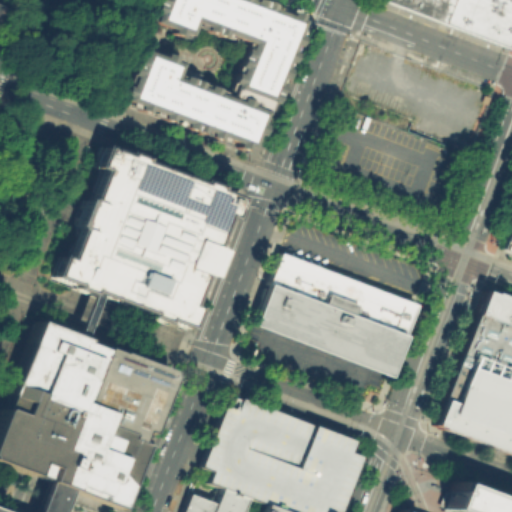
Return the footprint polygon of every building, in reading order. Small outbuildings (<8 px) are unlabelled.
[(282,13),(284,9),(294,13),(293,17),(296,19),(295,22),(298,23),(265,111),(259,109),(257,115),(260,116),(250,142),(247,140),(244,146),(241,145),(240,150),(132,109),(123,106),(124,104),(117,101),(118,98),(114,96),(132,46),(156,55),(158,51),(169,55),(168,59),(175,62),(170,75),(176,78),(178,74),(222,91),(241,40),(220,32),(218,35),(200,28),(201,25),(190,21),(186,34),(178,31),(177,34),(166,30),(167,27),(143,18),(150,0),(259,0),(267,3),(266,7),(282,13)] [(381,0),(441,22),(449,0),(381,0)] [(511,0),(449,0),(441,22),(507,47),(511,33),(511,0)] [(46,276),(68,284),(67,287),(85,294),(86,290),(90,292),(142,312),(141,316),(160,323),(161,319),(183,328),(192,306),(185,304),(196,274),(204,277),(214,248),(207,245),(218,215),(225,218),(233,196),(210,188),(211,185),(193,178),(192,181),(136,160),(138,157),(119,150),(118,153),(96,144),(88,166),(94,169),(83,196),(78,194),(66,226),(71,228),(61,255),(55,253),(46,276)] [(511,211),(498,248),(511,253),(511,211)] [(411,304),(274,252),(247,323),(383,376),(411,304)] [(511,300),(480,288),(428,425),(511,456),(511,300)] [(0,463),(27,474),(43,480),(46,481),(47,481),(51,483),(52,483),(56,485),(63,488),(97,501),(115,507),(128,474),(136,453),(139,444),(144,431),(159,393),(165,376),(167,370),(162,368),(142,360),(111,349),(77,336),(73,334),(70,333),(53,327),(32,319),(31,318),(22,341),(17,355),(12,368),(6,382),(2,393),(0,398),(0,463)] [(217,403),(203,442),(199,453),(194,464),(206,468),(201,481),(216,486),(241,496),(258,502),(284,511),(331,511),(333,508),(353,455),(342,451),(346,439),(233,396),(229,407),(217,403)] [(511,511),(511,503),(447,479),(436,507),(448,511),(511,511)] [(176,511),(184,492),(210,502),(216,486),(241,496),(234,511),(176,511)] [(254,511),(258,502),(284,511),(254,511)]
